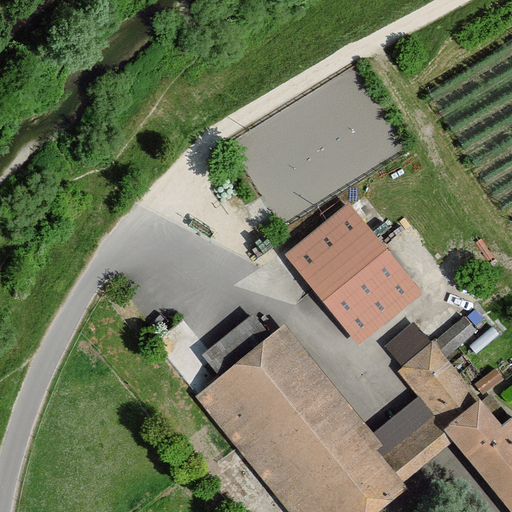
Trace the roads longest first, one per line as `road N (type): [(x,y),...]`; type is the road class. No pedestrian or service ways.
road 1 (track): [(455,0),(204,146),(140,209)]
road 2 (unclassified): [(140,209),(95,269),(48,357),(0,511)]
